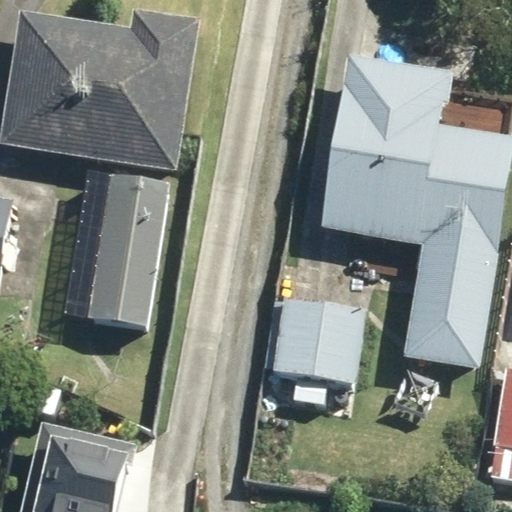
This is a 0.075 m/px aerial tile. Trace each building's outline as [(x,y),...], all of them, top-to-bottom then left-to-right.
[(80,335),(143,347),(198,56),(134,44),(133,49),(8,31),(0,84),(0,168),(108,184),(80,335)] [(452,86),(339,71),(316,245),(415,258),(399,372),(471,383),(505,151),(445,142),(452,86)] [(280,311),(268,385),(344,397),(356,323),(280,311)] [(511,385),(500,384),(495,458),(511,458),(511,385)] [(110,511),(122,451),(43,436),(30,509),(45,511),(110,511)]
